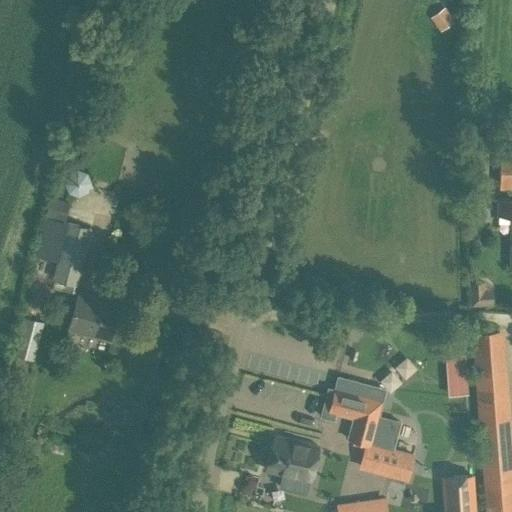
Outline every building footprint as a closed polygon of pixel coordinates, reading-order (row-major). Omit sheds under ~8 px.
[(444,7),(431,17),(441,30),(454,20),(444,7)] [(511,149),(499,149),(499,187),(511,187),(511,149)] [(80,196),(89,190),(91,179),(85,170),(74,169),(67,173),(64,184),(69,194),(80,196)] [(511,266),(511,197),(498,198),(498,215),(511,215),(511,266)] [(66,219),(69,203),(49,198),(45,214),(66,219)] [(46,217),(37,254),(58,260),(53,278),(76,284),(91,228),(46,217)] [(112,341),(122,303),(78,291),(67,329),(112,341)] [(34,360),(44,321),(24,316),(14,354),(34,360)] [(467,327),(484,511),(510,511),(508,480),(511,480),(511,466),(504,467),(491,325),(467,327)] [(254,356),(250,376),(318,386),(321,366),(254,356)] [(375,365),(372,381),(388,384),(391,368),(375,365)] [(331,401),(328,411),(330,412),(330,411),(353,417),(347,438),(370,444),(364,467),(407,478),(413,455),(388,448),(392,433),(377,429),(384,402),(387,389),(368,384),(338,376),(333,395),(331,401)] [(275,434),(266,469),(282,473),(278,485),(306,492),(309,480),(318,445),(275,434)] [(449,511),(474,511),(472,474),(443,476),(444,491),(448,490),(449,511)] [(355,511),(387,511),(386,502),(354,507),(355,511)]
